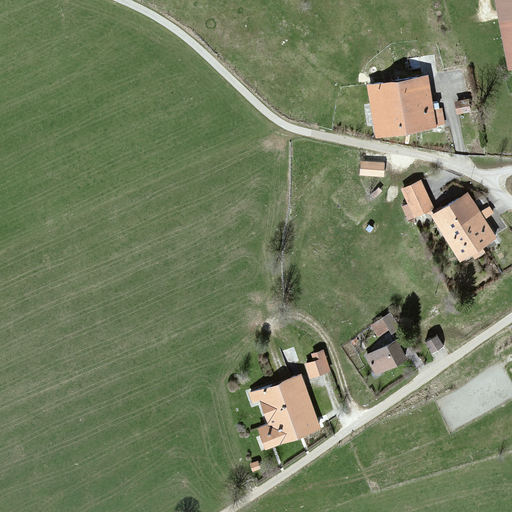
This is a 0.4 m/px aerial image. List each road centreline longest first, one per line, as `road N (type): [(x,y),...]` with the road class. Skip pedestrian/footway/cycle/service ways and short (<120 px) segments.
road 1 (unclassified): [(107,0),(172,28),(280,126),(386,148)]
road 2 (residential): [(511,317),(259,492)]
road 3 (track): [(278,367),(273,319),(289,315),(311,325),(362,421)]
road 4 (residential): [(386,148),(448,164),(511,203)]
